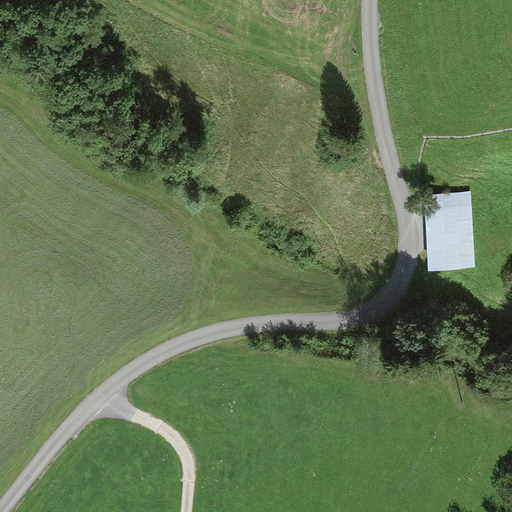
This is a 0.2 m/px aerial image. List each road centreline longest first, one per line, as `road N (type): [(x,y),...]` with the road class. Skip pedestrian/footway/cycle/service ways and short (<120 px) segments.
road 1 (track): [(2,511),(96,397),(154,356),(266,321),(371,312),(393,293),(408,228),(379,102),(369,0)]
road 2 (track): [(186,511),(189,471),(178,443),(96,397)]
